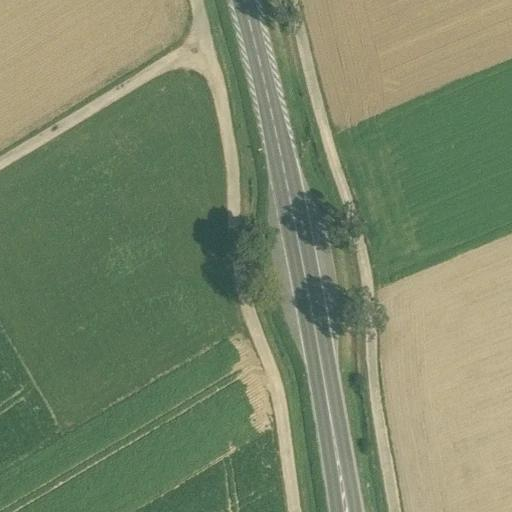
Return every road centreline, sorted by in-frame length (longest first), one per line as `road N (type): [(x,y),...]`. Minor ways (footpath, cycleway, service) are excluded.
road 1 (track): [(398,511),(377,405),(361,233),(292,0)]
road 2 (secondary): [(238,0),(286,171),(349,511)]
road 3 (track): [(192,0),(229,137),(245,306),(271,376),(294,511)]
road 4 (track): [(205,44),(0,166)]
